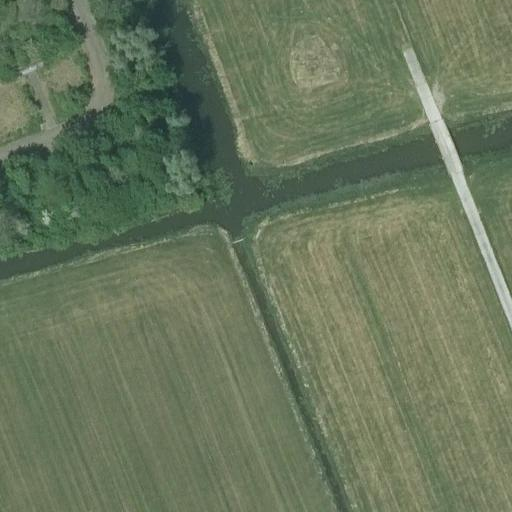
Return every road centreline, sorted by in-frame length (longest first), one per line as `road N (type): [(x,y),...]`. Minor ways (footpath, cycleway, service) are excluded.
road 1 (track): [(511,318),(407,51)]
road 2 (unknown): [(0,157),(91,121),(105,106),(69,0)]
